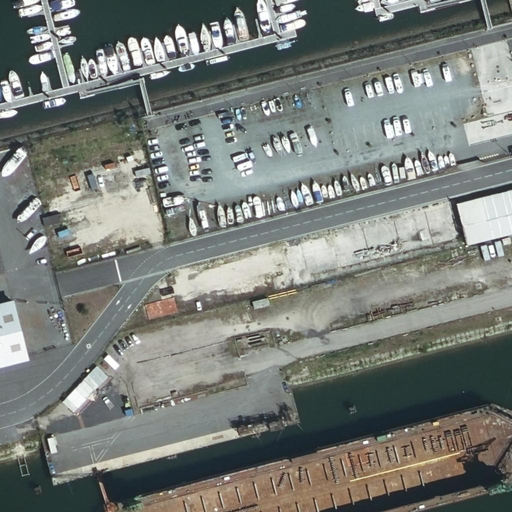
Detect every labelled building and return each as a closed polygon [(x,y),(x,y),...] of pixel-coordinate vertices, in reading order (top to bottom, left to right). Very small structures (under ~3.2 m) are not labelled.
[(471,47),(486,116),(511,110),(511,59),(507,39),(471,47)] [(511,233),(511,190),(457,204),(456,205),(466,245),(511,233)] [(64,222),(63,217),(62,214),(42,219),(44,227),(49,226),(64,222)] [(0,365),(30,358),(13,299),(0,302),(0,365)] [(267,305),(265,299),(249,303),(251,309),(267,305)]
